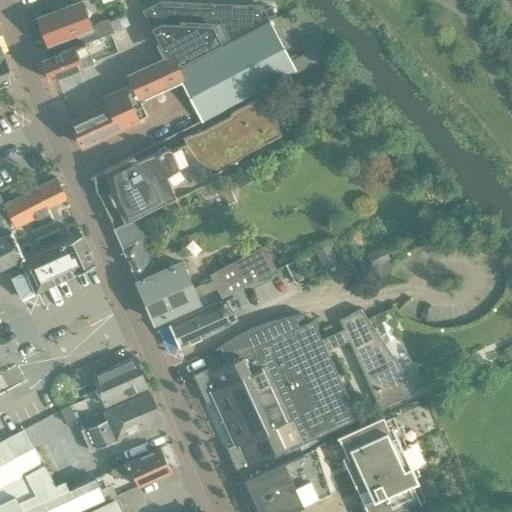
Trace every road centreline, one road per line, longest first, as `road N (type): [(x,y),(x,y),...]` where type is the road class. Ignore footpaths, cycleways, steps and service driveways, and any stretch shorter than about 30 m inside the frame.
road 1 (tertiary): [(158,368),(50,127),(6,2)]
road 2 (residential): [(158,368),(261,314),(411,292)]
road 3 (tertiary): [(223,511),(158,368)]
road 4 (residential): [(411,292),(460,303),(474,294),(466,266),(444,262),(424,273)]
